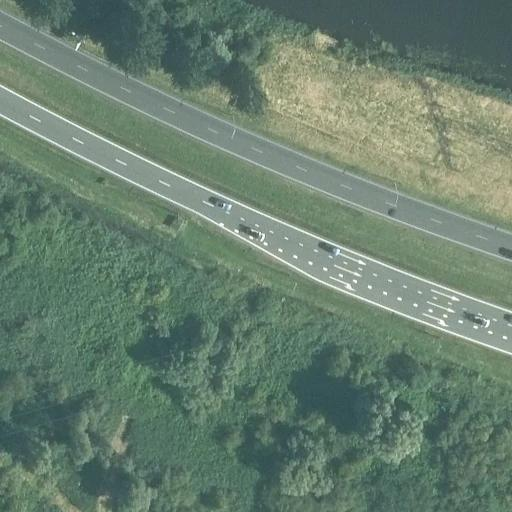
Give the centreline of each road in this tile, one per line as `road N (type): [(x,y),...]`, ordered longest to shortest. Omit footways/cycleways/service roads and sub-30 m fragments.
road 1 (trunk): [(0,99),(197,199),(511,328)]
road 2 (trunk): [(511,248),(299,171),(0,26)]
